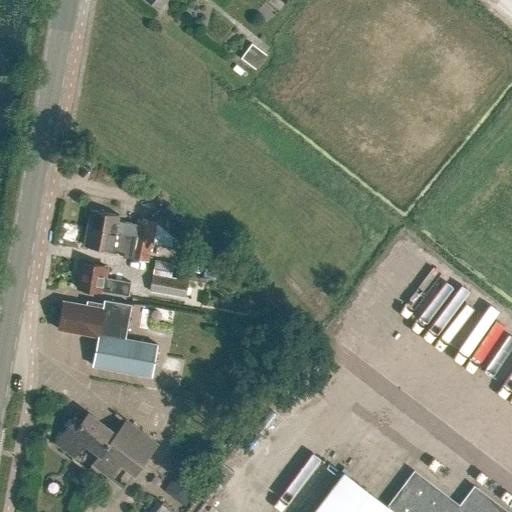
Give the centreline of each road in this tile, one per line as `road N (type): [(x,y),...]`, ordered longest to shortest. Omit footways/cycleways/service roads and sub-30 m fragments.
road 1 (tertiary): [(0,363),(65,0)]
road 2 (track): [(439,219),(439,203),(511,116)]
